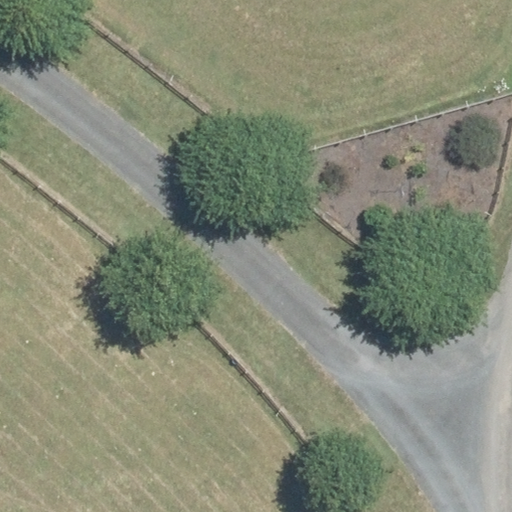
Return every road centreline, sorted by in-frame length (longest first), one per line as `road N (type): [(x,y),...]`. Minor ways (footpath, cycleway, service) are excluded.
road 1 (unknown): [(405,511),(217,284),(0,106)]
road 2 (unknown): [(492,511),(511,331)]
